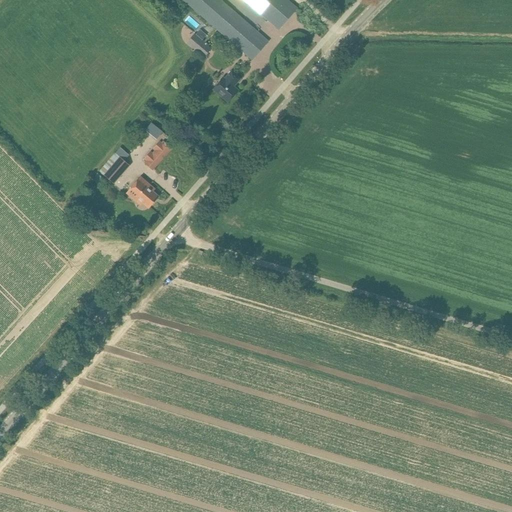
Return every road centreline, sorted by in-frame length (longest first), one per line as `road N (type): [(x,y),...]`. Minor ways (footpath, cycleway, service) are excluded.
road 1 (unclassified): [(511,336),(175,233)]
road 2 (tertiary): [(175,233),(381,0)]
road 3 (tertiary): [(0,433),(175,233)]
